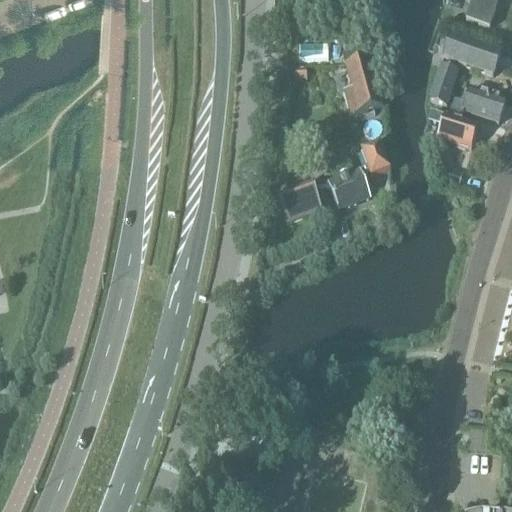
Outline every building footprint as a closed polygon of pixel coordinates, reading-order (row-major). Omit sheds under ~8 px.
[(473,0),(471,8),(465,23),(489,31),(494,16),(497,6),(496,6),(498,0),(473,0)] [(443,62),(493,79),(498,63),(501,56),(450,39),(448,46),(443,62)] [(366,50),(342,56),(351,92),(343,94),(350,119),(382,110),(366,50)] [(429,103),(447,109),(458,75),(440,69),(429,103)] [(306,72),(293,72),(294,87),(306,86),(306,72)] [(470,92),(466,107),(455,104),(451,115),(462,119),(464,116),(498,127),(506,104),(470,92)] [(428,125),(442,129),(438,143),(471,153),(478,130),(431,115),(428,125)] [(367,170),(359,173),(328,185),(339,214),(370,201),(364,184),(390,174),(380,148),(361,155),(367,170)] [(447,171),(443,183),(459,188),(463,177),(447,171)] [(276,200),(286,227),(321,214),(311,187),(276,200)]
